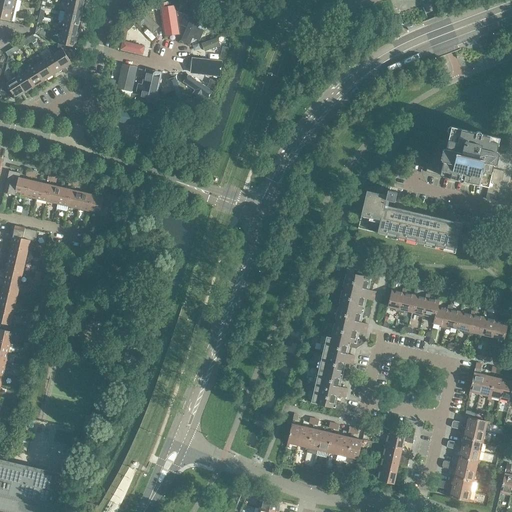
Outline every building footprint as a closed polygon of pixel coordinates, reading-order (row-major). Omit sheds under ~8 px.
[(0,0),(0,7),(17,11),(19,1),(16,0),(0,0)] [(82,15),(85,5),(68,1),(66,11),(82,15)] [(0,18),(14,22),(17,11),(0,7),(0,18)] [(180,37),(175,7),(160,9),(165,39),(180,37)] [(190,16),(192,11),(181,7),(179,13),(190,16)] [(80,26),(82,15),(66,11),(63,22),(80,26)] [(202,18),(193,14),(180,42),(190,46),(202,18)] [(159,36),(141,15),(134,21),(151,42),(159,36)] [(131,20),(125,26),(129,30),(135,25),(131,20)] [(78,36),(80,26),(63,22),(61,32),(78,36)] [(218,35),(224,33),(221,25),(216,27),(218,35)] [(75,47),(78,36),(61,32),(58,44),(63,45),(75,47)] [(227,43),(225,36),(201,45),(204,52),(227,43)] [(152,44),(123,37),(119,50),(148,58),(152,44)] [(53,55),(62,69),(64,73),(68,70),(65,67),(71,63),(70,60),(72,59),(75,47),(63,45),(62,49),(53,55)] [(222,46),(220,58),(226,59),(228,48),(222,46)] [(53,75),(62,69),(53,55),(44,60),(53,75)] [(43,81),(53,75),(44,60),(34,66),(43,81)] [(219,61),(191,60),(190,69),(219,71),(219,61)] [(34,86),(43,81),(34,66),(25,72),(34,86)] [(136,70),(126,68),(123,82),(132,85),(136,70)] [(25,92),(34,86),(25,72),(16,77),(25,92)] [(161,75),(151,72),(144,101),(155,103),(161,75)] [(211,94),(189,75),(181,85),(203,104),(211,94)] [(15,98),(25,92),(16,77),(6,84),(2,83),(0,92),(0,94),(11,97),(14,95),(15,98)] [(210,79),(207,86),(212,89),(216,82),(210,79)] [(180,92),(176,80),(168,82),(169,88),(161,90),(163,97),(180,92)] [(109,94),(121,97),(122,91),(111,88),(109,94)] [(192,98),(184,101),(186,106),(194,103),(192,98)] [(119,107),(116,120),(149,128),(145,144),(159,147),(166,118),(119,107)] [(426,172),(458,180),(459,181),(462,182),(463,181),(488,187),(490,181),(491,175),(493,168),(494,163),(500,138),(487,135),(451,126),(449,134),(448,141),(434,137),(426,172)] [(504,171),(493,168),(491,175),(503,177),(504,171)] [(19,177),(19,178),(21,173),(9,170),(7,181),(7,183),(6,182),(4,193),(16,195),(16,194),(15,194),(19,177)] [(502,183),(503,177),(491,175),(490,181),(502,183)] [(26,197),(30,180),(19,178),(19,177),(15,194),(16,194),(26,197)] [(36,199),(40,182),(30,180),(26,197),(36,199)] [(500,190),(502,183),(490,181),(488,187),(500,190)] [(47,201),(51,185),(40,182),(36,199),(47,201)] [(57,204),(61,187),(51,185),(47,201),(57,204)] [(68,206),(72,190),(61,187),(57,204),(68,206)] [(499,196),(500,190),(488,187),(487,193),(499,196)] [(78,209),(82,192),(72,190),(68,206),(78,209)] [(462,223),(394,207),(397,192),(388,190),(387,195),(367,191),(358,228),(386,235),(385,237),(397,240),(397,237),(405,239),(404,242),(416,244),(417,242),(424,243),(424,246),(436,249),(436,246),(443,248),(443,250),(455,253),(455,251),(456,251),(461,226),(462,223)] [(89,211),(93,195),(82,192),(78,209),(89,211)] [(103,197),(99,214),(99,215),(110,217),(112,207),(113,205),(115,195),(104,192),(103,197)] [(497,201),(499,196),(487,193),(486,199),(497,201)] [(103,197),(93,195),(89,211),(99,214),(103,197)] [(12,237),(13,237),(14,237),(30,241),(35,242),(37,231),(27,229),(25,228),(15,226),(12,237)] [(28,251),(30,241),(14,237),(13,237),(11,247),(28,251)] [(25,262),(28,251),(11,247),(9,258),(25,262)] [(23,272),(25,262),(9,258),(6,268),(23,272)] [(379,275),(377,272),(355,267),(353,273),(347,272),(340,305),(361,310),(370,312),(371,307),(367,306),(364,308),(367,299),(374,300),(376,291),(369,290),(371,280),(373,283),(377,284),(379,275)] [(20,283),(23,272),(6,268),(4,279),(20,283)] [(18,293),(20,283),(4,279),(1,289),(18,293)] [(0,300),(16,304),(18,293),(1,289),(0,295),(0,300)] [(399,312),(405,289),(403,289),(402,292),(392,290),(388,307),(396,308),(398,312),(399,312)] [(411,312),(415,295),(406,293),(406,290),(405,289),(399,312),(401,313),(405,310),(411,312)] [(422,318),(428,295),(426,294),(425,297),(415,295),(411,312),(419,314),(421,317),(422,318)] [(430,295),(428,295),(422,318),(424,318),(428,316),(434,317),(437,306),(438,307),(439,301),(429,298),(430,295)] [(0,311),(13,314),(16,304),(0,300),(0,311)] [(370,312),(361,310),(340,305),(332,337),(332,338),(347,342),(353,343),(354,343),(361,345),(363,344),(364,340),(360,339),(357,341),(359,331),(366,333),(368,324),(361,322),(363,313),(365,315),(369,316),(370,312)] [(444,329),(450,306),(448,305),(447,309),(438,307),(437,306),(434,317),(433,323),(441,325),(440,328),(444,329)] [(457,329),(461,312),(451,310),(452,306),(450,306),(444,329),(449,330),(450,327),(457,329)] [(0,322),(11,325),(13,314),(0,311),(0,322)] [(468,335),(473,311),(471,311),(470,314),(461,312),(457,329),(464,330),(463,334),(468,335)] [(480,334),(484,317),(474,315),(475,312),(473,311),(468,335),(472,336),(473,332),(480,334)] [(491,340),(497,317),(495,316),(494,320),(484,317),(480,334),(487,336),(487,339),(491,340)] [(498,317),(497,317),(491,340),(496,341),(496,338),(504,340),(508,323),(498,320),(498,317)] [(0,340),(11,343),(13,332),(0,328),(0,340)] [(353,343),(347,342),(332,338),(332,337),(326,336),(318,369),(340,374),(343,375),(349,376),(350,372),(346,371),(343,373),(345,363),(352,364),(355,356),(347,354),(350,344),(352,347),(356,348),(361,345),(354,343),(353,343)] [(0,351),(8,353),(11,343),(0,340),(0,351)] [(0,362),(6,364),(8,353),(0,351),(0,362)] [(343,375),(340,374),(318,369),(311,402),(341,409),(343,404),(338,403),(336,405),(338,396),(345,397),(347,388),(340,387),(342,377),(344,380),(348,381),(349,376),(343,375)] [(480,394),(484,375),(474,372),(469,395),(471,395),(472,392),(480,394)] [(489,399),(494,377),(484,375),(480,394),(488,396),(487,399),(489,399)] [(500,399),(504,380),(494,377),(489,399),(491,400),(492,397),(500,399)] [(509,404),(511,392),(511,381),(504,380),(500,399),(508,401),(507,404),(509,404)] [(490,422),(468,417),(466,427),(485,431),(487,423),(490,424),(490,422)] [(298,445),(302,426),(292,424),(287,446),(289,446),(289,443),(298,445)] [(307,451),(312,428),(302,426),(298,445),(306,447),(305,450),(307,451)] [(483,440),(485,431),(466,427),(463,437),(486,442),(486,440),(483,440)] [(317,454),(318,450),(322,431),(312,428),(307,451),(307,452),(317,454)] [(327,455),(332,433),(322,431),(318,450),(326,452),(325,455),(327,455)] [(414,438),(413,438),(385,432),(384,434),(387,435),(385,444),(402,448),(404,441),(412,443),(414,438)] [(337,454),(342,435),(332,433),(327,455),(328,456),(329,452),(337,454)] [(347,460),(352,437),(342,435),(337,454),(346,456),(345,459),(347,460)] [(362,440),(352,437),(347,460),(348,460),(349,457),(358,459),(362,440)] [(485,444),(486,442),(463,437),(461,447),(480,451),(482,443),(485,444)] [(379,456),(408,462),(409,458),(400,456),(402,448),(385,444),(383,454),(380,454),(379,456)] [(478,459),(480,451),(461,447),(459,457),(481,462),(481,460),(478,459)] [(407,467),(408,462),(379,456),(379,458),(382,458),(380,468),(396,472),(398,465),(407,467)] [(481,464),(481,462),(459,457),(456,467),(476,471),(477,463),(481,464)] [(0,509),(11,511),(52,511),(61,478),(58,478),(59,473),(0,459),(0,509)] [(474,479),(476,471),(456,467),(454,477),(476,482),(477,480),(474,479)] [(395,479),(396,472),(380,468),(377,478),(374,477),(374,479),(402,486),(403,481),(395,479)] [(510,494),(511,486),(511,474),(509,474),(510,470),(505,469),(504,473),(499,495),(501,496),(502,493),(510,494)] [(476,484),(476,482),(454,477),(452,487),(471,492),(473,483),(476,484)] [(469,499),(471,492),(452,487),(449,497),(472,502),(472,500),(469,499)] [(261,500),(259,508),(276,511),(278,511),(281,502),(258,497),(258,499),(261,500)]
